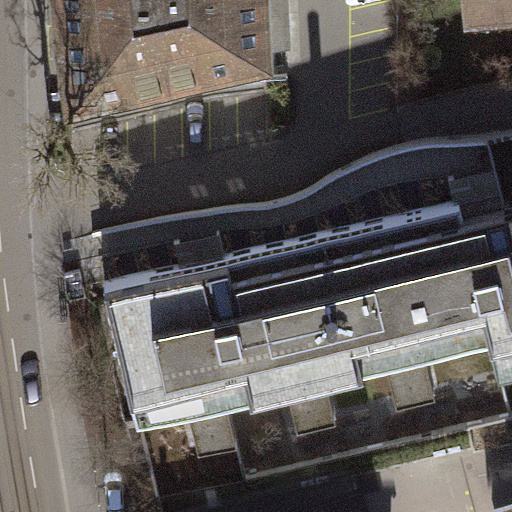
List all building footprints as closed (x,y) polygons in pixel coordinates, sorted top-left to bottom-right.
[(76,97),(263,51),(260,0),(62,0),(65,23),(76,97)] [(290,0),(260,0),(263,51),(293,44),(290,0)] [(511,0),(466,0),(467,9),(511,4),(511,0)] [(141,414),(492,329),(464,210),(460,193),(108,278),(141,414)] [(511,198),(464,210),(492,329),(501,365),(511,362),(511,198)]
